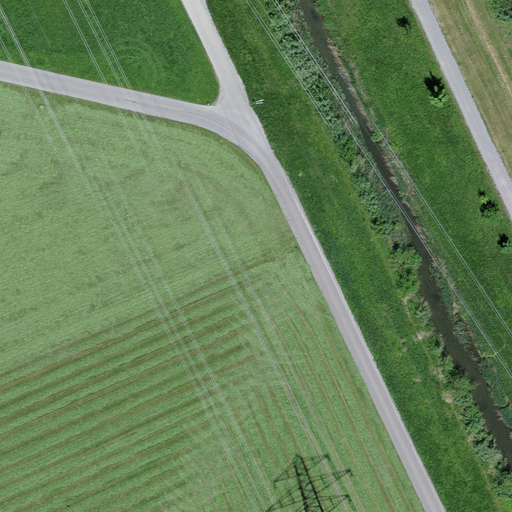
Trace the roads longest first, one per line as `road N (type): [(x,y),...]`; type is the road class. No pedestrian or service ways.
road 1 (unclassified): [(439,511),(250,117),(0,62)]
road 2 (track): [(446,0),(511,141)]
road 3 (track): [(190,0),(250,117)]
